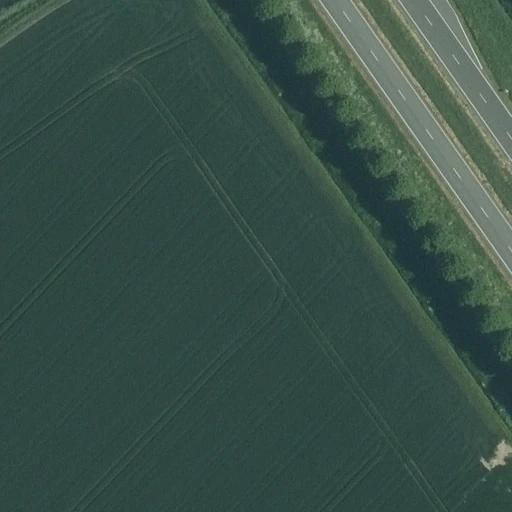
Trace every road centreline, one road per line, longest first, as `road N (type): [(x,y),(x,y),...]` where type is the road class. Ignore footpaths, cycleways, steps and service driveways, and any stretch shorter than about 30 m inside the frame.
road 1 (trunk): [(332,0),(511,254)]
road 2 (trunk): [(511,143),(411,0)]
